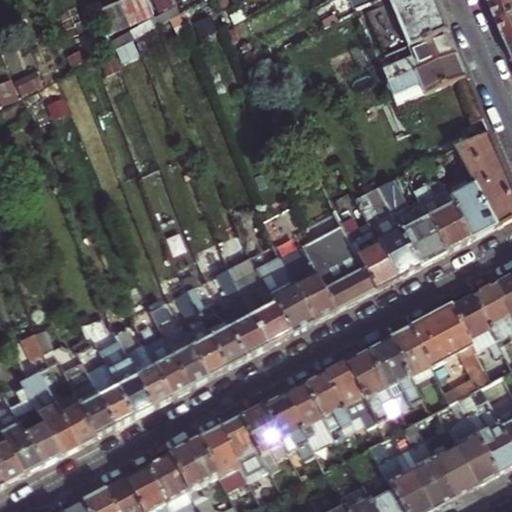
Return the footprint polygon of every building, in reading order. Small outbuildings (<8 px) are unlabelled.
[(152,21),(143,0),(133,0),(118,6),(128,30),(152,21)] [(346,0),(353,16),(354,15),(360,12),(383,3),(388,0),(346,0)] [(376,65),(386,61),(442,37),(433,15),(426,0),(388,0),(383,3),(404,52),(395,56),(391,46),(377,52),(371,55),(375,65),(376,65)] [(511,0),(490,0),(482,3),(489,19),(492,27),(511,17),(511,0)] [(404,52),(383,3),(360,12),(377,52),(391,46),(395,56),(404,52)] [(104,40),(128,30),(118,6),(95,16),(104,40)] [(511,17),(492,27),(498,42),(501,48),(511,42),(511,17)] [(390,71),(380,75),(385,89),(452,60),(450,55),(442,37),(386,61),(390,71)] [(511,66),(511,42),(501,48),(507,62),(509,68),(511,66)] [(452,60),(385,89),(395,111),(461,81),(457,73),(452,60)] [(61,94),(76,86),(71,78),(57,86),(61,94)] [(24,97),(38,89),(33,80),(19,88),(24,97)] [(486,139),(453,156),(466,181),(494,233),(507,227),(511,224),(511,202),(509,195),(486,139)] [(485,238),(494,233),(466,181),(444,193),(446,196),(471,246),(485,238)] [(444,193),(441,188),(422,197),(427,206),(446,196),(444,193)] [(433,265),(440,262),(409,204),(398,210),(387,189),(377,194),(418,273),(433,265)] [(377,194),(354,207),(395,285),(411,277),(418,273),(377,194)] [(458,252),(471,246),(446,196),(427,206),(422,197),(409,204),(440,262),(458,252)] [(337,231),(372,297),(389,288),(395,285),(354,207),(353,205),(330,217),(331,219),(337,231)] [(337,231),(297,251),(300,256),(332,318),(356,305),(372,297),(337,231)] [(325,322),(332,318),(300,256),(278,268),(302,312),(310,330),(325,322)] [(276,263),(253,275),(273,314),(287,342),(303,333),(310,330),(302,312),(278,268),(276,263)] [(282,344),(287,342),(273,314),(253,275),(248,265),(224,276),(264,354),(282,344)] [(260,356),(264,354),(224,276),(213,282),(227,310),(217,315),(242,365),(260,356)] [(511,280),(510,282),(496,289),(504,304),(500,307),(508,321),(511,320),(511,322),(511,280)] [(500,307),(504,304),(496,289),(492,291),(474,301),(498,346),(511,337),(511,322),(511,320),(508,321),(500,307)] [(191,336),(184,340),(207,384),(218,378),(225,375),(197,321),(188,304),(185,299),(185,298),(177,302),(182,312),(179,313),(191,336)] [(198,298),(192,302),(188,304),(197,321),(207,316),(198,298)] [(475,357),(498,346),(474,301),(468,304),(452,313),(472,353),(475,357)] [(157,306),(146,311),(157,331),(168,326),(157,306)] [(215,312),(207,316),(197,321),(225,375),(237,368),(242,365),(217,315),(215,312)] [(427,326),(410,334),(431,375),(472,353),(452,313),(427,326)] [(42,359),(54,353),(46,333),(35,339),(42,359)] [(412,385),(431,375),(410,334),(401,339),(391,345),(412,385)] [(126,337),(117,341),(119,346),(126,359),(135,355),(126,337)] [(34,367),(44,364),(42,359),(35,339),(22,345),(34,367)] [(166,349),(189,394),(201,387),(207,384),(184,340),(166,349)] [(162,341),(144,350),(171,403),(184,396),(189,394),(166,349),(162,341)] [(415,390),(412,385),(391,345),(384,348),(369,356),(400,416),(422,404),(415,390)] [(107,371),(135,422),(149,415),(153,413),(126,359),(119,346),(100,357),(107,371)] [(73,398),(97,443),(109,436),(116,432),(89,380),(87,375),(78,380),(62,349),(54,353),(42,359),(44,364),(47,373),(57,368),(73,398)] [(126,359),(153,413),(167,406),(171,403),(144,350),(135,355),(126,359)] [(379,428),(400,416),(369,356),(363,359),(347,368),(379,428)] [(367,433),(379,428),(347,368),(341,371),(324,380),(332,395),(336,393),(345,412),(343,413),(350,426),(360,420),(365,429),(367,433)] [(130,425),(135,422),(107,371),(89,380),(116,432),(124,428),(130,425)] [(431,375),(412,385),(415,390),(434,380),(431,375)] [(21,387),(24,393),(60,462),(74,454),(79,452),(56,407),(40,377),(21,387)] [(332,395),(324,380),(317,384),(305,390),(322,423),(328,435),(337,430),(343,427),(346,432),(352,429),(350,426),(343,413),(345,412),(336,393),(332,395)] [(322,423),(305,390),(300,392),(284,401),(292,417),(295,416),(304,433),(302,434),(313,455),(334,445),(328,435),(322,423)] [(12,414),(17,423),(42,471),(56,464),(60,462),(24,393),(18,396),(24,407),(12,414)] [(511,472),(511,454),(491,414),(480,394),(457,406),(498,481),(511,473),(511,472)] [(0,396),(0,436),(14,463),(23,481),(37,474),(42,471),(17,423),(7,428),(3,418),(0,413),(0,405),(4,404),(0,396)] [(56,407),(79,452),(92,445),(97,443),(73,398),(56,407)] [(295,416),(292,417),(284,401),(279,404),(264,412),(285,451),(289,459),(300,454),(307,466),(316,461),(313,455),(302,434),(304,433),(295,416)] [(511,404),(511,403),(491,414),(511,454),(511,404)] [(448,411),(458,427),(445,433),(477,492),(491,484),(498,481),(457,406),(448,411)] [(285,451),(264,412),(258,415),(242,423),(263,463),(285,451)] [(17,423),(12,414),(3,418),(7,428),(17,423)] [(352,429),(355,435),(365,429),(360,420),(350,426),(352,429)] [(263,463),(242,423),(237,426),(222,433),(231,450),(228,452),(236,469),(239,468),(247,483),(260,476),(263,482),(271,478),(263,463)] [(337,430),(340,435),(346,432),(343,427),(337,430)] [(439,511),(446,509),(455,504),(423,445),(414,429),(404,434),(413,452),(401,459),(430,511),(439,511)] [(201,445),(220,480),(222,483),(237,476),(241,483),(242,487),(248,484),(247,483),(239,468),(236,469),(228,452),(231,450),(222,433),(215,437),(201,445)] [(468,497),(477,492),(445,433),(423,445),(455,504),(468,497)] [(0,481),(5,491),(19,484),(23,481),(14,463),(0,436),(0,481)] [(236,511),(236,510),(232,511),(215,511),(210,501),(199,498),(196,493),(220,480),(201,445),(192,449),(168,462),(195,511),(236,511)] [(430,511),(401,459),(389,465),(380,447),(369,453),(385,481),(392,494),(402,511),(430,511)] [(195,511),(168,462),(163,465),(147,473),(167,511),(195,511)] [(167,511),(147,473),(142,476),(128,483),(143,511),(167,511)] [(222,483),(226,491),(241,483),(237,476),(222,483)] [(385,481),(363,493),(371,506),(392,494),(385,481)] [(143,511),(128,483),(122,486),(106,494),(115,511),(143,511)] [(258,503),(262,511),(281,501),(283,500),(278,492),(258,503)] [(115,511),(106,494),(101,497),(84,506),(87,511),(115,511)] [(402,511),(392,494),(371,506),(373,511),(402,511)]
